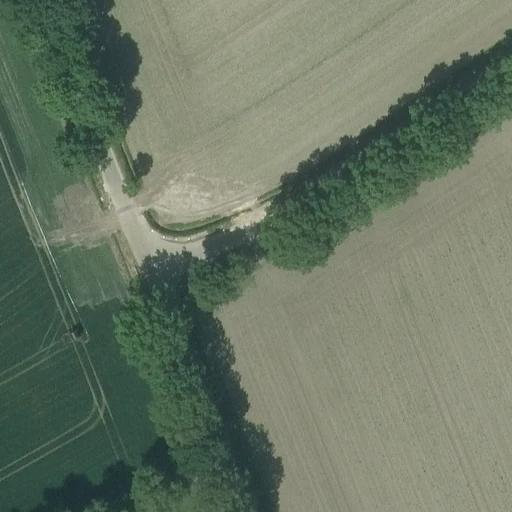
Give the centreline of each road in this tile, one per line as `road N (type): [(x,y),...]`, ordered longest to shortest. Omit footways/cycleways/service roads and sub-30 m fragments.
road 1 (unclassified): [(149,272),(284,214),(511,62)]
road 2 (unclassified): [(149,272),(39,0)]
road 3 (unclassified): [(243,511),(149,272)]
